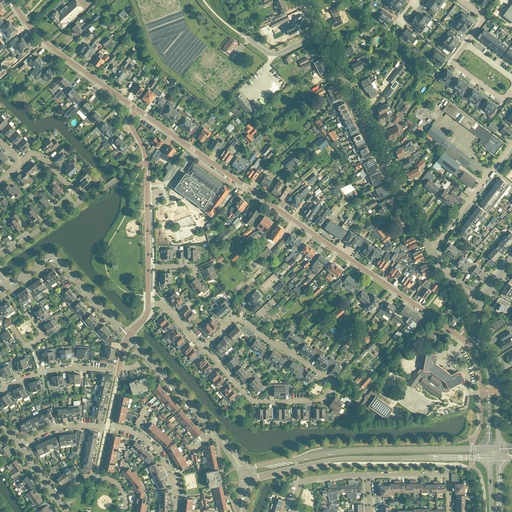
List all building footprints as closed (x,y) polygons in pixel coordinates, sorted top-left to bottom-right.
[(61,29),(83,9),(74,0),(72,0),(68,5),(59,13),(57,11),(51,16),(61,29)] [(397,12),(401,7),(391,0),(392,0),(388,5),(386,4),(384,7),(389,11),(391,8),(397,12)] [(440,7),(430,0),(428,0),(429,0),(428,0),(427,0),(425,3),(426,4),(426,5),(431,8),(429,11),(434,15),(436,12),(434,11),(438,6),(440,7)] [(511,3),(511,5),(503,15),(511,21),(511,3)] [(287,11),(284,5),(278,8),(278,7),(275,9),(277,12),(279,10),(281,14),(287,11)] [(344,23),(338,12),(340,11),(338,6),(330,10),(332,15),(333,15),(334,17),(329,20),(333,28),(344,23)] [(386,28),(391,20),(385,16),(387,13),(382,9),(376,17),(384,23),(382,25),(386,28)] [(129,16),(124,10),(119,15),(124,20),(129,16)] [(457,20),(468,28),(472,23),(466,18),(468,16),(463,12),(461,15),(462,15),(458,20),(457,20)] [(415,17),(426,25),(432,17),(427,14),(425,16),(420,13),(419,13),(418,13),(415,16),(416,17),(416,18),(415,17)] [(309,26),(303,15),(292,21),(292,22),(285,25),(290,35),(293,33),(309,26)] [(262,27),(272,22),(270,16),(268,17),(266,18),(266,20),(260,23),(262,27)] [(426,26),(426,25),(415,17),(411,22),(417,27),(415,30),(420,34),(426,26)] [(272,28),(282,23),(280,19),(270,24),(272,28)] [(94,23),(92,20),(86,25),(84,23),(82,25),(78,21),(73,25),(74,27),(72,29),(77,34),(83,29),(86,31),(92,26),(91,25),(94,23)] [(468,28),(457,20),(451,28),(456,32),(458,29),(463,33),(464,32),(465,33),(467,29),(467,28),(468,28)] [(6,33),(13,27),(9,21),(5,25),(3,22),(0,24),(0,32),(3,35),(6,33)] [(342,29),(344,32),(337,36),(341,43),(352,38),(348,31),(352,29),(350,25),(342,29)] [(14,35),(18,32),(13,27),(6,33),(3,35),(6,39),(5,41),(8,44),(11,41),(16,38),(14,35)] [(91,32),(88,30),(87,31),(83,36),(86,39),(92,33),(91,32)] [(443,38),(454,47),(454,46),(454,45),(455,46),(458,42),(457,41),(452,37),(454,34),(449,30),(443,38)] [(483,41),(490,31),(489,33),(484,30),(481,34),(480,33),(477,37),(483,41)] [(411,35),(405,31),(399,38),(403,41),(405,39),(412,44),(416,39),(418,41),(420,37),(413,32),(411,35)] [(488,44),(495,35),(490,31),(483,41),(488,44)] [(492,48),(498,40),(494,37),(495,35),(488,44),(492,48)] [(17,36),(16,38),(11,41),(8,44),(10,47),(11,46),(15,51),(19,48),(26,42),(22,37),(19,39),(17,36)] [(101,42),(105,46),(111,41),(108,38),(108,37),(101,42)] [(229,53),(237,42),(231,38),(223,49),(229,53)] [(454,47),(443,38),(437,46),(442,50),(444,47),(450,52),(454,47)] [(497,51),(504,42),(503,42),(502,43),(498,40),(492,48),(497,51)] [(113,44),(111,41),(105,46),(107,49),(113,44)] [(26,50),(30,47),(26,42),(19,48),(15,51),(19,55),(17,57),(20,60),(28,53),(26,50)] [(504,42),(497,51),(501,55),(508,45),(504,42)] [(83,57),(90,47),(85,43),(78,53),(83,57)] [(356,54),(359,53),(365,50),(363,45),(357,48),(356,46),(352,47),(351,46),(344,49),(347,55),(354,52),(356,54)] [(88,60),(95,50),(90,47),(83,57),(88,60)] [(320,52),(317,47),(314,48),(314,47),(306,51),(308,54),(311,52),(313,56),(320,52)] [(508,59),(511,54),(511,48),(510,47),(503,56),(508,59)] [(439,67),(444,60),(439,55),(441,53),(435,49),(433,52),(434,53),(430,58),(437,63),(435,65),(439,67)] [(35,56),(32,53),(23,62),(24,62),(18,67),(21,70),(26,65),(26,64),(28,63),(32,67),(32,66),(35,69),(30,73),(33,77),(40,70),(38,68),(44,62),(38,57),(36,59),(34,57),(35,56)] [(364,67),(361,60),(365,58),(362,53),(355,57),(358,62),(352,65),(355,72),(364,67)] [(105,61),(100,58),(102,55),(100,54),(98,56),(93,63),(96,65),(95,65),(97,66),(98,67),(101,63),(102,64),(105,61)] [(107,61),(110,64),(117,57),(113,54),(107,61)] [(125,67),(129,63),(132,60),(129,57),(123,65),(125,67)] [(315,70),(326,64),(323,59),(322,59),(322,57),(318,59),(319,61),(314,63),(316,66),(314,67),(315,70)] [(129,74),(126,72),(128,70),(130,71),(135,63),(132,60),(126,68),(117,80),(121,84),(129,74)] [(126,68),(125,67),(123,66),(121,68),(119,67),(117,69),(116,68),(116,67),(112,64),(109,69),(113,72),(113,71),(115,72),(112,77),(117,80),(126,68)] [(326,64),(315,70),(313,71),(314,73),(318,71),(320,74),(322,77),(328,74),(327,71),(329,70),(326,64)] [(401,64),(388,80),(392,84),(390,87),(396,80),(400,75),(403,71),(405,68),(401,64)] [(55,74),(50,68),(44,73),(49,79),(55,74)] [(452,72),(449,70),(448,71),(447,70),(441,78),(445,82),(444,84),(447,86),(451,80),(448,79),(452,73),(451,73),(452,72)] [(371,83),(370,80),(372,79),(370,76),(361,81),(362,83),(361,84),(362,86),(363,86),(364,87),(371,83)] [(68,84),(63,78),(61,80),(59,78),(50,87),(54,90),(60,85),(63,88),(68,84)] [(456,91),(463,81),(461,79),(460,80),(458,78),(454,83),(452,81),(448,86),(451,89),(451,88),(456,91)] [(399,83),(396,80),(390,87),(383,96),(386,99),(394,89),(399,83)] [(461,98),(466,92),(464,90),(467,85),(465,83),(466,83),(463,81),(456,91),(457,90),(459,92),(458,92),(460,94),(459,95),(462,97),(461,98)] [(374,89),(371,83),(364,87),(364,89),(364,90),(365,90),(367,93),(368,92),(374,89)] [(139,96),(144,89),(139,85),(133,92),(139,96)] [(339,91),(336,86),(334,87),(333,85),(328,88),(329,90),(328,90),(330,93),(326,95),(327,97),(331,95),(339,91)] [(68,102),(72,98),(77,93),(72,88),(67,94),(70,97),(66,100),(68,102)] [(161,95),(162,92),(156,88),(152,92),(152,93),(146,101),(150,104),(156,95),(159,97),(161,95)] [(294,97),(297,102),(310,92),(307,88),(294,97)] [(378,94),(375,88),(374,89),(368,92),(370,98),(378,94)] [(470,102),(478,92),(475,90),(475,91),(473,89),(469,94),(466,92),(461,98),(464,101),(466,98),(470,102)] [(58,98),(64,93),(61,90),(54,96),(57,99),(58,98)] [(152,93),(152,92),(149,90),(143,98),(146,101),(152,93)] [(338,99),(342,97),(339,91),(331,95),(334,101),(335,102),(338,101),(338,99)] [(60,101),(66,95),(64,92),(64,93),(58,98),(60,101)] [(477,108),(481,103),(478,101),(482,96),(480,94),(480,93),(478,92),(470,102),(475,105),(474,106),(477,108)] [(76,103),(82,98),(77,93),(72,98),(76,103)] [(254,109),(241,93),(235,98),(248,114),(254,109)] [(399,110),(404,104),(405,102),(402,100),(396,108),(399,110)] [(485,113),(492,102),(490,101),(489,101),(487,100),(483,105),(481,103),(477,108),(480,110),(480,109),(485,113)] [(169,118),(175,110),(171,107),(173,105),(168,101),(164,107),(167,109),(164,114),(169,118)] [(503,143),(494,135),(449,102),(443,110),(482,139),(479,143),(494,155),(503,143)] [(492,102),(485,113),(489,116),(489,117),(491,119),(495,114),(493,112),(497,107),(494,105),(495,104),(492,102)] [(90,112),(89,111),(92,108),(86,103),(79,109),(86,116),(90,112)] [(347,107),(345,103),(337,107),(332,110),(333,113),(338,110),(339,111),(347,107)] [(391,109),(388,103),(377,108),(380,114),(380,115),(386,112),(389,110),(391,109)] [(404,104),(399,110),(399,111),(402,113),(403,113),(408,107),(407,106),(405,104),(404,104)] [(79,110),(76,107),(76,108),(71,112),(69,115),(72,117),(79,110)] [(341,115),(349,111),(347,107),(339,111),(337,112),(336,113),(336,115),(338,117),(339,117),(341,115)] [(385,121),(392,117),(390,114),(393,113),(391,109),(389,110),(386,112),(380,115),(380,114),(377,116),(381,122),(384,120),(385,121)] [(180,119),(184,114),(184,113),(180,110),(178,112),(175,110),(169,118),(174,122),(178,117),(180,119)] [(338,122),(351,115),(349,111),(341,115),(339,117),(338,117),(337,118),(338,122)] [(100,119),(101,118),(96,113),(91,118),(89,115),(79,125),(81,127),(87,121),(89,123),(92,121),(95,124),(98,121),(99,122),(101,120),(100,119)] [(185,129),(190,121),(187,118),(189,116),(184,113),(184,114),(180,119),(182,121),(179,125),(185,129)] [(8,123),(1,116),(0,116),(0,128),(2,130),(8,123)] [(342,126),(354,120),(352,116),(341,122),(340,122),(342,126)] [(215,121),(211,117),(207,122),(211,126),(215,121)] [(317,120),(313,123),(317,128),(322,124),(321,122),(319,119),(317,121),(317,120)] [(348,129),(356,124),(354,120),(342,126),(343,128),(347,126),(348,129)] [(196,130),(200,124),(196,121),(194,123),(190,121),(185,129),(190,133),(193,128),(196,130)] [(317,128),(319,131),(323,128),(323,127),(326,124),(324,122),(322,124),(317,128)] [(494,133),(498,127),(492,122),(488,128),(494,133)] [(16,130),(8,123),(2,130),(9,137),(16,130)] [(110,128),(105,123),(103,125),(102,124),(98,128),(97,127),(91,132),(93,135),(96,134),(95,133),(97,130),(100,133),(101,133),(103,135),(110,128)] [(246,130),(248,133),(249,133),(249,132),(254,128),(249,123),(246,126),(248,128),(246,130)] [(229,132),(234,128),(230,124),(225,129),(229,132)] [(345,135),(358,129),(356,124),(348,129),(345,130),(346,132),(344,132),(345,135)] [(426,133),(440,144),(447,136),(433,125),(426,133)] [(511,132),(511,130),(511,131),(511,130),(511,129),(510,128),(510,129),(505,125),(501,131),(508,137),(511,132)] [(314,126),(311,128),(316,135),(320,132),(319,131),(314,126)] [(402,134),(401,132),(400,133),(397,127),(386,132),(390,141),(391,140),(391,141),(395,139),(394,139),(400,136),(400,135),(402,134)] [(109,138),(115,133),(110,128),(103,135),(102,135),(104,137),(105,137),(108,139),(102,144),(104,147),(107,144),(111,140),(109,138)] [(208,138),(211,133),(206,130),(206,131),(203,129),(199,135),(197,138),(203,142),(207,137),(208,138)] [(353,138),(361,134),(358,129),(353,132),(346,136),(347,138),(352,136),(353,138)] [(23,138),(16,130),(9,137),(16,145),(23,138)] [(249,133),(248,133),(244,138),(250,143),(254,139),(249,133)] [(355,142),(363,138),(361,134),(353,138),(349,140),(350,142),(351,141),(352,143),(355,142)] [(424,138),(429,142),(433,138),(427,134),(424,138)] [(118,147),(124,142),(119,137),(117,139),(115,137),(111,140),(107,144),(110,146),(111,145),(116,149),(118,147)] [(159,148),(164,141),(163,141),(162,140),(161,139),(159,138),(158,139),(155,137),(152,142),(154,144),(154,145),(150,150),(152,152),(156,146),(159,148)] [(224,160),(233,146),(233,147),(234,146),(234,145),(237,142),(238,141),(234,137),(229,142),(231,144),(229,146),(227,150),(225,149),(220,157),(224,160)] [(323,137),(316,143),(322,149),(329,144),(323,137)] [(35,146),(34,145),(31,142),(30,144),(23,138),(16,145),(24,152),(30,146),(32,148),(35,146)] [(353,148),(364,142),(365,142),(363,138),(355,142),(352,143),(353,145),(352,146),(353,148)] [(59,144),(55,140),(52,143),(48,139),(41,145),(47,151),(51,147),(54,150),(59,144)] [(220,149),(225,142),(220,139),(218,142),(215,139),(210,147),(215,151),(218,147),(220,149)] [(472,160),(451,143),(445,139),(441,145),(446,149),(444,151),(466,168),(472,160)] [(128,147),(124,142),(118,147),(116,149),(118,151),(120,149),(123,152),(128,147)] [(231,155),(236,148),(238,148),(240,144),(237,142),(234,145),(234,146),(233,147),(233,146),(224,160),(228,162),(232,156),(231,155)] [(408,149),(407,147),(412,145),(410,142),(405,144),(406,145),(395,150),(397,155),(408,149)] [(358,151),(367,147),(365,143),(355,148),(356,150),(357,149),(358,151)] [(261,152),(266,156),(273,148),(269,144),(261,152)] [(399,159),(415,151),(412,145),(407,147),(408,149),(397,155),(398,157),(399,159)] [(66,156),(63,153),(65,150),(61,146),(56,150),(59,153),(53,158),(59,165),(64,160),(63,159),(66,156)] [(164,152),(161,156),(161,157),(162,156),(168,160),(167,161),(168,161),(171,157),(176,150),(172,148),(172,147),(171,147),(169,146),(166,149),(165,149),(163,151),(164,152)] [(358,151),(354,153),(355,156),(358,155),(358,156),(361,155),(369,151),(367,147),(358,151)] [(275,150),(273,148),(266,156),(268,158),(275,150)] [(252,152),(247,159),(248,159),(251,161),(252,162),(258,153),(258,152),(254,150),(252,152)] [(0,164),(1,165),(9,158),(2,151),(0,152),(0,164)] [(360,161),(371,155),(369,151),(361,155),(358,156),(360,161)] [(156,162),(162,154),(160,152),(158,154),(154,159),(156,162)] [(458,167),(460,164),(444,152),(432,167),(437,170),(441,165),(453,174),(456,170),(463,174),(459,179),(470,187),(475,180),(465,172),(464,172),(458,167)] [(118,161),(124,155),(122,153),(116,159),(118,161)] [(279,174),(281,172),(280,172),(282,171),(287,167),(289,165),(289,166),(296,159),(292,154),(285,161),(283,158),(276,164),(280,168),(273,177),(276,179),(279,174)] [(235,160),(232,165),(241,171),(244,166),(247,162),(246,162),(238,156),(235,160)] [(411,165),(410,162),(413,161),(415,160),(414,157),(412,158),(402,163),(401,164),(404,168),(411,165)] [(77,163),(72,158),(65,165),(68,168),(65,171),(70,176),(78,169),(79,169),(80,169),(81,168),(81,167),(81,166),(78,163),(77,163)] [(250,177),(262,160),(260,159),(258,160),(254,165),(252,165),(250,168),(246,174),(250,177)] [(299,163),(296,159),(289,166),(289,165),(287,167),(290,170),(295,165),(296,166),(299,163)] [(363,169),(375,163),(373,159),(364,163),(363,161),(360,162),(356,164),(355,165),(357,170),(362,167),(363,169)] [(258,174),(260,171),(258,170),(261,167),(264,164),(264,162),(262,160),(250,177),(254,180),(258,174)] [(420,169),(425,164),(422,160),(416,165),(420,169)] [(37,171),(41,167),(37,163),(34,165),(32,162),(25,169),(30,174),(35,169),(37,171)] [(229,191),(230,190),(224,185),(223,186),(214,179),(215,179),(209,174),(193,163),(186,171),(188,173),(188,174),(186,172),(174,189),(187,198),(187,197),(204,210),(205,209),(206,210),(205,212),(206,212),(210,215),(211,216),(229,191)] [(366,176),(365,174),(368,173),(378,168),(375,163),(363,169),(363,170),(360,171),(362,175),(361,176),(361,175),(355,178),(356,181),(366,176)] [(421,174),(418,167),(406,173),(410,180),(421,174)] [(82,188),(89,182),(86,179),(89,176),(84,171),(77,178),(80,180),(77,183),(82,188)] [(369,182),(382,176),(379,171),(369,177),(367,178),(369,182)] [(434,183),(431,181),(435,176),(428,171),(422,179),(426,183),(424,186),(429,189),(434,183)] [(20,174),(15,179),(22,186),(23,187),(28,182),(29,184),(33,181),(29,177),(25,172),(21,175),(20,174)] [(318,173),(312,178),(308,181),(308,182),(310,184),(316,179),(320,176),(318,173)] [(272,180),(268,178),(269,177),(265,174),(261,180),(262,181),(261,183),(264,185),(263,186),(266,188),(267,187),(267,188),(272,180)] [(376,184),(384,180),(382,176),(369,182),(369,183),(370,184),(370,185),(371,185),(372,187),(374,186),(374,185),(376,184)] [(506,190),(510,185),(501,178),(499,180),(498,179),(496,182),(497,182),(506,190)] [(62,193),(57,188),(60,185),(55,180),(50,184),(53,188),(49,191),(53,196),(54,195),(57,198),(62,193)] [(284,185),(284,184),(278,180),(273,188),(274,189),(271,192),(277,195),(284,185)] [(450,183),(448,181),(443,187),(445,189),(439,197),(444,201),(449,195),(446,193),(449,190),(447,188),(450,183)] [(506,190),(497,182),(494,187),(503,194),(506,190)] [(434,193),(439,187),(434,183),(429,189),(434,193)] [(285,196),(290,188),(284,184),(284,185),(277,195),(277,196),(277,197),(279,198),(280,197),(282,199),(284,196),(285,196)] [(350,184),(340,189),(345,195),(359,187),(357,184),(352,186),(350,184)] [(375,195),(388,188),(386,184),(378,188),(373,190),(375,193),(375,195)] [(21,192),(15,187),(13,189),(8,185),(3,189),(11,197),(13,194),(16,197),(21,192)] [(503,194),(494,187),(491,191),(497,196),(499,198),(500,198),(503,194)] [(378,199),(388,194),(390,193),(388,188),(375,195),(378,199)] [(294,206),(298,199),(302,196),(302,195),(303,194),(304,195),(307,192),(305,189),(300,194),(299,193),(295,197),(295,196),(290,203),(291,204),(291,205),(292,206),(293,206),(294,206)] [(50,205),(45,199),(47,197),(42,191),(39,194),(40,195),(38,196),(40,199),(37,202),(44,210),(50,205)] [(496,202),(497,202),(500,198),(499,198),(497,196),(491,191),(487,195),(496,202)] [(460,198),(451,192),(449,195),(444,201),(449,205),(453,200),(456,203),(458,201),(460,202),(463,199),(460,197),(460,198)] [(297,208),(305,197),(306,196),(304,195),(303,194),(302,195),(302,196),(298,199),(294,206),(294,207),(295,208),(296,208),(297,208)] [(311,199),(312,198),(313,197),(313,196),(310,194),(305,200),(308,203),(311,199)] [(307,216),(314,207),(315,205),(320,199),(316,196),(314,195),(313,196),(313,197),(312,198),(311,199),(314,202),(313,204),(311,202),(310,204),(303,213),(307,216)] [(496,202),(487,195),(484,200),(493,206),(493,207),(497,202),(496,202)] [(373,212),(378,210),(395,202),(393,198),(393,197),(380,203),(381,206),(372,210),(373,212)] [(233,214),(244,200),(240,198),(234,206),(236,207),(232,211),(230,212),(230,213),(228,216),(230,218),(233,214)] [(307,216),(311,219),(320,208),(318,206),(322,200),(320,199),(315,205),(314,207),(307,216)] [(242,211),(248,203),(244,200),(233,214),(230,218),(229,219),(225,221),(228,224),(230,222),(233,224),(234,224),(239,218),(237,216),(238,215),(237,214),(240,210),(242,211)] [(489,211),(493,207),(493,206),(484,200),(480,204),(489,211)] [(381,214),(397,206),(395,202),(378,210),(381,214)] [(38,216),(35,213),(38,210),(32,204),(31,206),(28,209),(30,211),(26,215),(32,221),(38,216)] [(488,213),(486,212),(479,206),(475,211),(484,218),(488,213)] [(253,221),(259,212),(257,211),(257,210),(257,209),(255,209),(253,208),(250,211),(249,211),(248,213),(248,214),(244,221),(250,225),(251,224),(252,224),(254,222),(253,221)] [(331,213),(333,211),(329,208),(328,208),(321,217),(320,216),(316,222),(320,225),(327,215),(329,216),(331,213)] [(481,222),(484,218),(475,211),(472,215),(473,216),(479,220),(481,222)] [(22,228),(17,221),(20,219),(16,213),(12,217),(14,220),(9,223),(15,233),(22,228)] [(406,225),(402,216),(401,214),(391,219),(393,223),(396,221),(399,228),(406,225)] [(479,220),(473,216),(472,215),(469,219),(476,225),(479,220)] [(259,233),(261,230),(268,219),(264,216),(259,224),(256,227),(259,229),(257,231),(254,232),(244,239),(247,242),(257,234),(259,233)] [(192,237),(188,226),(194,224),(192,217),(178,221),(181,232),(174,234),(176,241),(192,237)] [(342,238),(349,227),(350,225),(352,223),(353,221),(348,217),(346,220),(341,217),(339,219),(344,223),(341,227),(330,219),(324,228),(336,236),(341,239),(342,238)] [(267,229),(272,222),(268,219),(261,230),(259,233),(257,234),(261,236),(263,234),(264,232),(265,233),(267,229)] [(385,236),(378,226),(383,222),(381,219),(379,219),(371,226),(381,239),(385,236)] [(478,226),(476,225),(469,219),(465,224),(472,229),(474,231),(478,226)] [(469,233),(472,229),(465,224),(462,228),(469,233)] [(226,237),(236,229),(235,228),(233,226),(233,225),(223,233),(219,236),(212,242),(213,243),(216,241),(220,237),(223,240),(227,237),(226,237)] [(276,242),(284,230),(277,225),(272,232),(272,231),(269,235),(270,235),(269,237),(276,242)] [(355,235),(357,233),(349,227),(342,238),(344,240),(347,242),(347,243),(348,245),(355,235)] [(250,228),(242,234),(244,237),(252,231),(250,228)] [(471,235),(469,233),(462,228),(459,232),(467,239),(471,235)] [(292,245),(296,238),(296,237),(295,237),(294,236),(291,234),(285,243),(288,245),(289,243),(292,245)] [(384,243),(390,238),(387,234),(381,239),(384,243)] [(511,242),(511,240),(507,236),(505,234),(501,238),(509,245),(511,242)] [(360,245),(365,238),(360,235),(358,237),(355,235),(348,245),(354,248),(358,243),(360,245)] [(3,243),(5,242),(5,243),(10,240),(8,237),(3,240),(4,240),(2,242),(0,239),(0,245),(3,243)] [(400,249),(415,241),(412,237),(404,241),(405,243),(399,246),(400,249)] [(296,249),(301,241),(299,239),(298,239),(297,238),(296,238),(292,245),(295,247),(294,247),(296,249)] [(509,245),(501,238),(498,242),(506,249),(509,245)] [(366,257),(373,247),(370,245),(371,242),(366,239),(362,246),(364,247),(361,253),(366,257)] [(273,256),(285,242),(282,240),(270,255),(272,257),(273,256)] [(392,248),(394,250),(395,249),(393,248),(391,246),(392,245),(388,240),(384,243),(390,250),(392,248)] [(449,255),(455,247),(451,244),(452,242),(449,240),(442,249),(445,251),(444,251),(449,255)] [(411,249),(417,246),(415,241),(400,249),(402,251),(409,247),(410,247),(411,249)] [(506,249),(498,242),(494,246),(502,253),(506,249)] [(306,245),(300,253),(300,254),(302,255),(304,253),(306,255),(311,248),(310,248),(310,247),(309,246),(306,245)] [(502,253),(494,246),(490,250),(498,257),(502,253)] [(185,253),(185,258),(189,258),(189,260),(196,260),(196,253),(197,253),(197,250),(191,250),(191,248),(185,247),(185,253)] [(378,257),(383,250),(378,247),(376,249),(373,247),(366,257),(371,260),(375,255),(378,257)] [(456,260),(461,253),(463,251),(460,249),(459,250),(455,247),(449,255),(453,258),(454,258),(456,260)] [(263,261),(272,252),(268,248),(259,256),(261,259),(263,261)] [(311,259),(316,252),(313,250),(313,249),(312,249),(311,248),(306,255),(305,257),(309,260),(311,259)] [(172,255),(172,253),(172,252),(172,249),(161,249),(161,253),(163,253),(163,259),(164,259),(164,260),(166,260),(167,259),(172,259),(172,255)] [(400,257),(406,254),(405,251),(399,254),(398,250),(395,249),(394,250),(394,251),(395,251),(398,255),(400,257)] [(464,249),(463,251),(461,253),(456,260),(454,262),(457,264),(456,264),(461,268),(467,260),(468,258),(465,255),(468,252),(464,249)] [(233,261),(242,254),(239,250),(230,258),(233,261)] [(414,255),(406,259),(407,262),(421,255),(419,250),(413,253),(414,255)] [(495,261),(498,257),(490,250),(486,254),(495,261)] [(381,267),(390,254),(388,253),(383,260),(381,258),(377,264),(381,267)] [(316,268),(324,257),(320,254),(315,261),(316,261),(312,267),(313,268),(310,271),(313,273),(316,268)] [(389,264),(387,263),(392,256),(390,254),(381,267),(385,270),(389,264)] [(405,263),(403,260),(400,257),(398,255),(394,261),(398,263),(395,268),(393,267),(392,267),(393,267),(389,273),(393,276),(402,263),(404,264),(405,263)] [(404,264),(408,267),(412,266),(411,263),(416,260),(417,262),(424,259),(421,255),(407,262),(405,263),(404,264)] [(293,257),(281,267),(284,270),(289,265),(290,265),(296,260),(295,260),(293,257)] [(319,270),(322,265),(323,266),(328,260),(324,257),(316,268),(313,273),(316,275),(319,270)] [(469,272),(475,264),(472,262),(473,261),(469,258),(468,258),(467,260),(461,268),(465,271),(466,271),(468,273),(469,272)] [(216,277),(212,266),(214,266),(212,262),(207,264),(209,267),(203,270),(207,281),(216,277)] [(326,280),(329,277),(332,274),(337,267),(335,265),(332,263),(327,270),(330,272),(324,278),(326,280)] [(401,273),(399,271),(404,264),(402,263),(393,276),(397,279),(401,273)] [(476,277),(482,269),(477,266),(479,265),(476,263),(475,264),(469,272),(471,273),(471,274),(476,277)] [(417,274),(428,268),(426,264),(420,267),(417,268),(418,270),(414,272),(412,273),(413,274),(414,275),(414,276),(417,274)] [(337,278),(342,270),(339,268),(337,267),(332,274),(334,276),(334,275),(337,278)] [(424,276),(430,273),(428,268),(417,274),(414,276),(416,278),(417,278),(418,278),(424,275),(424,276)] [(483,282),(490,274),(487,271),(486,273),(482,269),(476,277),(480,281),(480,280),(483,282)] [(64,279),(63,278),(59,272),(57,274),(54,270),(49,273),(56,282),(60,279),(61,281),(64,279)] [(405,285),(412,275),(413,274),(412,273),(414,272),(413,270),(412,270),(411,270),(410,270),(408,273),(409,274),(407,277),(405,276),(401,282),(405,285)] [(51,285),(56,282),(49,273),(44,276),(47,280),(45,282),(49,287),(50,289),(53,287),(51,285)] [(171,283),(171,274),(161,274),(161,280),(159,280),(159,286),(162,289),(166,285),(166,283),(171,283)] [(413,281),(416,278),(414,276),(414,275),(413,274),(412,275),(405,285),(409,287),(413,281)] [(358,286),(360,284),(348,275),(349,275),(348,275),(342,283),(343,284),(343,283),(345,285),(345,286),(346,287),(345,288),(348,289),(353,292),(354,290),(355,290),(357,287),(358,287),(359,286),(358,286)] [(296,287),(297,286),(301,283),(300,283),(301,282),(305,278),(303,276),(294,284),(296,287)] [(209,288),(203,281),(201,283),(196,278),(190,284),(193,287),(192,288),(198,294),(202,291),(204,293),(209,288)] [(425,278),(420,284),(421,287),(422,287),(423,286),(428,281),(425,278)] [(42,292),(46,289),(49,287),(45,282),(43,284),(40,279),(35,282),(42,292)] [(336,289),(341,284),(340,284),(342,282),(339,279),(332,286),(333,286),(336,289)] [(318,287),(313,281),(310,284),(307,286),(312,293),(318,287)] [(37,295),(42,292),(35,282),(31,286),(34,290),(31,292),(35,297),(37,295)] [(434,292),(438,287),(434,283),(430,289),(434,292)] [(425,298),(430,291),(427,290),(429,288),(427,287),(425,288),(420,295),(425,298)] [(511,298),(511,297),(511,295),(511,291),(505,287),(502,292),(503,292),(501,295),(510,301),(511,298)] [(179,296),(175,292),(177,291),(174,288),(170,292),(172,295),(168,298),(172,302),(179,296)] [(34,297),(35,297),(31,292),(29,293),(26,289),(21,292),(27,299),(29,298),(31,300),(34,297)] [(64,301),(73,293),(69,289),(65,292),(63,290),(58,294),(60,297),(64,301)] [(364,307),(370,300),(368,298),(369,297),(362,291),(357,298),(364,303),(362,306),(364,307)] [(27,299),(21,292),(17,295),(20,299),(17,301),(21,306),(23,305),(22,303),(27,299)] [(256,300),(261,296),(257,292),(252,296),(252,295),(246,300),(250,305),(248,306),(249,308),(248,308),(248,309),(251,311),(252,311),(253,312),(261,305),(256,300)] [(73,301),(77,297),(73,293),(64,301),(70,307),(74,303),(73,301)] [(377,303),(380,299),(379,299),(378,298),(377,297),(376,296),(375,296),(375,295),(374,295),(373,294),(370,297),(369,297),(368,298),(370,300),(364,307),(371,312),(377,304),(377,303)] [(189,300),(187,297),(185,299),(181,295),(179,296),(172,302),(176,307),(180,304),(182,306),(189,300)] [(223,297),(220,300),(220,299),(218,301),(220,304),(218,306),(225,313),(229,309),(226,305),(228,303),(223,297)] [(511,303),(509,302),(499,298),(497,302),(494,307),(497,308),(497,309),(497,310),(497,311),(498,311),(499,311),(500,311),(501,310),(507,313),(511,303)] [(191,310),(189,307),(192,304),(189,300),(182,306),(184,308),(181,312),(185,316),(191,310)] [(17,309),(13,304),(11,306),(8,301),(3,305),(10,314),(17,309)] [(84,305),(80,301),(76,305),(74,303),(70,307),(75,313),(84,305)] [(37,317),(47,310),(42,303),(37,307),(39,309),(34,312),(37,317)] [(391,314),(395,307),(389,303),(384,311),(381,308),(377,315),(380,317),(383,314),(389,318),(391,314)] [(10,314),(3,305),(0,306),(0,310),(1,312),(0,313),(0,315),(3,319),(10,314)] [(86,315),(84,313),(88,309),(84,305),(75,313),(81,319),(86,315)] [(405,315),(409,308),(405,305),(399,313),(404,316),(405,315)] [(225,313),(218,306),(213,309),(212,307),(209,309),(214,315),(217,313),(221,317),(225,313)] [(342,308),(334,314),(337,318),(344,311),(342,308)] [(409,318),(413,311),(409,308),(405,315),(407,316),(409,318)] [(52,317),(50,315),(47,310),(37,317),(41,321),(45,318),(46,321),(52,317)] [(195,314),(191,310),(185,316),(189,321),(193,317),(195,320),(199,316),(197,313),(195,314)] [(406,329),(407,329),(408,327),(409,326),(418,314),(413,311),(409,318),(405,321),(408,323),(401,331),(403,333),(403,332),(406,329)] [(89,324),(95,318),(92,314),(88,317),(86,315),(81,319),(87,326),(89,324)] [(421,316),(418,314),(409,326),(408,327),(407,329),(409,331),(412,327),(414,328),(422,317),(421,316)] [(161,327),(168,321),(164,316),(163,317),(162,315),(160,316),(159,315),(157,317),(158,317),(153,321),(156,324),(157,322),(161,327)] [(218,326),(214,322),(217,320),(213,315),(210,318),(212,319),(207,323),(213,330),(218,326)] [(452,324),(456,319),(452,315),(448,320),(452,324)] [(56,324),(53,319),(52,317),(46,321),(48,323),(44,326),(47,331),(56,324)] [(97,327),(95,325),(99,322),(95,318),(89,324),(92,328),(91,330),(92,332),(94,331),(97,327)] [(496,329),(505,323),(502,318),(492,324),(496,329)] [(168,328),(172,325),(168,321),(161,327),(165,331),(164,332),(166,335),(171,331),(170,331),(168,328)] [(213,330),(207,323),(203,327),(201,326),(199,328),(203,332),(205,330),(209,334),(213,330)] [(56,335),(61,331),(56,324),(47,331),(50,335),(54,332),(56,335)] [(101,335),(108,329),(104,325),(100,329),(98,326),(97,327),(94,331),(95,333),(99,337),(100,336),(101,335)] [(295,329),(295,328),(291,325),(286,333),(288,335),(286,338),(291,342),(296,335),(293,332),(295,329)] [(336,332),(334,335),(336,337),(339,340),(349,328),(345,325),(342,329),(339,332),(340,332),(338,334),(336,332)] [(247,332),(243,328),(240,330),(237,326),(233,330),(239,336),(243,333),(245,335),(247,332)] [(244,326),(243,328),(247,332),(251,336),(254,333),(244,326)] [(112,333),(108,329),(101,335),(100,336),(99,337),(105,343),(112,341),(110,339),(108,337),(112,333)] [(174,340),(180,334),(176,330),(175,331),(172,329),(170,331),(171,331),(166,335),(168,338),(172,342),(174,340)] [(376,334),(370,329),(366,333),(366,334),(363,339),(368,343),(376,334)] [(4,340),(11,335),(8,330),(3,333),(2,331),(0,332),(0,335),(4,340)] [(234,340),(239,336),(233,330),(228,334),(232,338),(229,340),(234,344),(236,342),(234,340)] [(398,331),(393,337),(397,340),(403,333),(401,331),(400,333),(398,331)] [(509,331),(500,336),(502,341),(499,342),(504,349),(511,344),(511,341),(509,337),(511,335),(509,331)] [(437,338),(429,332),(425,337),(433,343),(437,338)] [(181,342),(185,339),(180,334),(174,340),(172,342),(176,346),(178,349),(183,345),(181,342)] [(10,342),(14,339),(11,335),(4,340),(7,345),(5,346),(6,348),(10,346),(11,345),(10,342)] [(291,342),(296,345),(298,343),(300,345),(303,341),(304,341),(305,339),(301,336),(299,337),(296,335),(291,342)] [(227,351),(234,344),(229,340),(227,342),(224,338),(219,342),(227,351)] [(256,350),(261,343),(256,339),(253,344),(250,342),(247,347),(249,349),(251,347),(256,350)] [(116,348),(110,347),(112,341),(105,343),(104,346),(107,346),(105,352),(114,354),(116,348)] [(300,351),(305,355),(310,348),(307,345),(308,344),(304,341),(303,341),(300,345),(299,347),(301,349),(300,351)] [(366,347),(370,351),(376,344),(372,341),(366,347)] [(225,352),(227,351),(219,342),(215,346),(219,350),(216,352),(221,358),(226,353),(225,352)] [(266,351),(263,349),(265,346),(261,343),(256,350),(260,353),(259,355),(261,357),(266,351)] [(186,354),(193,348),(189,344),(185,347),(183,345),(178,349),(181,351),(182,350),(186,354)] [(74,346),(71,346),(56,347),(56,348),(57,354),(60,354),(60,359),(72,358),(71,353),(74,353),(74,347),(74,346)] [(83,358),(83,347),(78,346),(74,347),(74,353),(77,353),(77,358),(83,358)] [(305,355),(311,358),(312,356),(314,358),(320,349),(316,346),(313,350),(310,348),(305,355)] [(91,353),(91,347),(83,347),(83,358),(88,358),(89,353),(91,353)] [(55,360),(54,355),(57,354),(56,348),(53,349),(47,350),(49,361),(55,360)] [(193,356),(197,353),(193,348),(186,354),(190,358),(189,360),(191,363),(196,358),(193,356)] [(315,361),(321,365),(325,358),(322,356),(325,352),(320,349),(314,358),(317,359),(315,361)] [(49,361),(47,350),(39,351),(40,357),(43,357),(44,362),(49,361)] [(274,362),(278,355),(273,351),(272,353),(269,352),(264,359),(266,361),(267,360),(269,362),(270,360),(274,362)] [(113,359),(114,354),(105,352),(105,354),(103,354),(101,360),(107,361),(108,358),(113,359)] [(464,380),(461,374),(459,375),(457,372),(451,375),(451,374),(446,371),(446,368),(443,366),(441,367),(436,364),(436,363),(437,357),(433,356),(434,354),(427,353),(424,370),(420,369),(417,372),(416,372),(407,384),(415,389),(419,383),(424,386),(438,396),(441,393),(442,390),(444,390),(446,393),(450,391),(449,388),(464,380)] [(28,366),(26,361),(29,360),(27,354),(24,356),(25,358),(20,360),(23,368),(28,366)] [(285,362),(282,361),(284,358),(278,355),(274,362),(277,364),(276,366),(275,367),(279,370),(280,369),(285,362)] [(397,367),(404,357),(402,355),(394,364),(397,367)] [(23,368),(20,360),(19,357),(12,360),(11,361),(13,367),(16,365),(18,370),(23,368)] [(201,368),(208,362),(204,357),(200,361),(198,358),(193,363),(195,365),(197,364),(201,368)] [(237,362),(233,357),(226,363),(230,368),(234,364),(236,366),(241,362),(239,360),(237,362)] [(321,365),(326,369),(327,367),(330,368),(335,360),(331,357),(329,360),(325,358),(321,365)] [(340,363),(335,360),(330,368),(332,370),(331,372),(336,376),(341,369),(337,366),(340,363)] [(13,373),(10,368),(13,367),(11,361),(7,362),(9,364),(4,367),(8,375),(13,373)] [(295,370),(298,365),(293,361),(291,363),(289,362),(284,368),(289,371),(290,369),(293,372),(295,370)] [(208,370),(212,366),(208,362),(201,368),(205,372),(203,374),(206,376),(210,372),(208,370)] [(245,371),(241,366),(243,365),(241,362),(236,366),(238,369),(235,372),(239,377),(245,371)] [(304,372),(302,370),(303,368),(298,365),(295,370),(293,372),(297,374),(296,376),(300,379),(304,372)] [(239,377),(243,381),(246,377),(249,380),(251,378),(253,375),(251,373),(247,369),(245,371),(239,377)] [(214,382),(220,376),(216,371),(212,374),(210,372),(206,376),(208,379),(210,377),(214,382)] [(109,382),(110,376),(104,375),(104,373),(101,372),(99,379),(109,382)] [(313,377),(314,375),(308,372),(307,374),(304,372),(300,379),(299,380),(303,383),(305,380),(311,384),(315,378),(313,377)] [(259,382),(261,380),(255,373),(253,375),(251,378),(253,380),(249,384),(253,388),(259,382)] [(373,378),(368,373),(359,384),(364,389),(373,378)] [(75,383),(74,374),(69,374),(69,379),(66,380),(67,386),(69,386),(69,384),(75,383)] [(80,379),(80,374),(74,374),(75,383),(80,383),(80,385),(83,385),(83,379),(80,379)] [(67,386),(66,380),(63,380),(63,375),(57,376),(59,385),(59,388),(64,387),(64,386),(67,386)] [(358,384),(363,378),(360,375),(355,381),(358,384)] [(59,385),(57,376),(52,377),(52,381),(47,381),(49,388),(53,388),(53,389),(59,388),(59,385)] [(221,384),(224,380),(220,376),(214,382),(212,383),(218,390),(223,386),(221,384)] [(148,390),(144,378),(142,378),(139,378),(134,381),(129,382),(133,394),(148,390)] [(46,389),(44,384),(41,384),(39,380),(34,382),(37,390),(42,388),(43,390),(46,389)] [(32,394),(32,392),(37,390),(34,382),(29,383),(30,388),(28,389),(30,395),(32,394)] [(263,386),(259,382),(253,388),(257,392),(261,389),(263,391),(267,387),(265,384),(263,386)] [(280,396),(280,384),(271,384),(271,391),(274,391),(274,396),(280,396)] [(286,396),(285,391),(289,391),(289,384),(280,384),(280,396),(286,396)] [(156,395),(162,389),(159,385),(152,391),(156,395)] [(224,397),(233,389),(229,385),(225,388),(223,386),(218,390),(224,397)] [(28,396),(30,395),(28,389),(25,390),(23,386),(18,388),(22,396),(23,399),(28,396)] [(22,396),(18,388),(13,390),(15,395),(12,396),(16,402),(18,400),(17,399),(22,396)] [(159,399),(166,393),(162,389),(156,395),(159,399)] [(233,397),(237,394),(233,389),(224,397),(231,404),(235,400),(233,397)] [(389,405),(391,402),(373,389),(361,405),(368,411),(370,407),(386,419),(393,408),(389,405)] [(163,403),(169,397),(166,393),(159,399),(163,403)] [(16,402),(12,396),(10,398),(7,394),(3,397),(8,404),(12,401),(13,403),(16,402)] [(352,401),(345,396),(344,398),(342,397),(340,400),(335,397),(332,401),(340,407),(343,402),(346,404),(349,405),(352,401)] [(166,406),(173,400),(169,397),(163,403),(166,406)] [(170,410),(176,404),(173,400),(166,406),(170,410)] [(332,412),(331,413),(335,420),(340,413),(339,412),(342,408),(340,407),(332,401),(329,406),(334,409),(332,412)] [(173,414),(180,408),(176,404),(170,410),(173,414)] [(73,416),(73,419),(76,418),(76,416),(82,415),(82,414),(83,405),(74,405),(75,416),(73,416)] [(46,421),(47,423),(50,422),(49,420),(53,418),(50,413),(53,411),(51,408),(43,411),(44,413),(48,421),(46,421)] [(319,418),(319,408),(313,408),(313,413),(310,413),(310,420),(319,420),(319,418)] [(335,420),(331,413),(325,413),(325,408),(319,408),(319,418),(324,418),(324,420),(335,420)] [(64,417),(63,409),(55,410),(56,414),(58,414),(58,418),(62,417),(64,417)] [(178,419),(184,413),(181,409),(174,415),(178,419)] [(263,419),(263,409),(257,409),(257,413),(254,413),(254,421),(258,421),(258,419),(263,419)] [(272,421),(272,413),(268,413),(268,409),(263,409),(263,419),(268,419),(268,421),(272,421)] [(282,421),(282,409),(276,409),(276,413),(273,413),(273,421),(282,421)] [(291,421),(290,413),(287,413),(287,409),(282,409),(282,421),(291,421)] [(300,418),(300,409),(295,409),(295,410),(291,410),(291,421),(295,421),(295,418),(300,418)] [(300,421),(309,420),(309,410),(306,410),(306,409),(300,409),(300,418),(300,421)] [(39,413),(43,423),(46,421),(48,421),(44,413),(43,411),(39,413)] [(38,425),(37,426),(38,428),(40,427),(39,424),(43,423),(39,413),(34,416),(38,425)] [(181,423),(188,417),(184,413),(178,419),(181,423)] [(38,425),(34,416),(29,418),(29,420),(33,427),(37,426),(38,425)] [(185,427),(191,421),(188,417),(181,423),(185,427)] [(28,429),(25,422),(24,420),(19,422),(17,420),(14,422),(18,429),(21,428),(23,432),(27,430),(28,429)] [(33,427),(29,420),(25,422),(28,429),(27,430),(28,432),(30,431),(29,429),(33,427)] [(188,431),(195,425),(191,421),(185,427),(188,431)] [(150,433),(156,426),(152,423),(146,430),(150,433)] [(192,434),(198,428),(195,425),(188,431),(192,434)] [(154,436),(160,430),(156,426),(150,433),(154,436)] [(195,438),(202,432),(198,428),(192,434),(195,438)] [(158,440),(164,433),(160,430),(154,436),(158,440)] [(162,443),(168,436),(164,433),(158,440),(162,443)] [(166,447),(172,440),(168,436),(162,443),(166,447)] [(59,444),(55,437),(50,439),(53,447),(59,444)] [(53,447),(50,439),(45,441),(49,449),(53,447)] [(44,451),(45,453),(50,451),(49,449),(45,441),(40,444),(44,451)] [(143,442),(141,441),(139,444),(135,441),(130,448),(135,452),(140,445),(141,445),(142,443),(143,442)] [(12,454),(7,446),(4,447),(1,443),(0,443),(0,450),(5,459),(12,454)] [(139,456),(145,449),(142,447),(144,444),(142,443),(141,445),(140,445),(135,452),(139,456)] [(170,452),(177,448),(175,443),(167,448),(170,452)] [(45,453),(44,451),(40,444),(35,446),(37,450),(34,452),(38,457),(45,454),(45,453)] [(172,457),(180,452),(177,448),(170,452),(172,457)] [(144,460),(152,451),(150,449),(148,452),(145,449),(139,456),(144,460)] [(149,464),(154,457),(151,454),(153,452),(152,451),(144,460),(149,464)] [(175,461),(183,457),(180,452),(172,457),(175,461)] [(178,466),(185,461),(183,457),(175,461),(178,466)] [(16,459),(10,464),(9,463),(5,465),(9,471),(12,470),(14,474),(11,476),(13,479),(19,475),(17,472),(22,468),(16,459)] [(150,472),(161,467),(160,465),(158,467),(155,461),(152,462),(153,464),(148,467),(150,472)] [(180,470),(188,466),(185,461),(178,466),(180,470)] [(87,473),(88,469),(90,470),(91,464),(83,463),(82,468),(80,469),(84,475),(87,473)] [(73,476),(74,478),(77,477),(75,475),(79,472),(74,466),(70,469),(74,475),(73,476)] [(161,474),(159,470),(162,469),(161,467),(150,472),(153,478),(161,474)] [(74,475),(70,469),(65,472),(70,479),(73,476),(74,475)] [(125,478),(132,472),(129,469),(127,470),(126,469),(121,473),(125,478)] [(222,479),(219,475),(218,469),(210,471),(206,472),(209,487),(213,487),(222,485),(221,483),(222,483),(222,479)] [(128,477),(131,481),(138,475),(134,471),(132,473),(132,472),(125,478),(126,479),(128,477)] [(70,479),(65,472),(61,475),(65,482),(64,482),(66,484),(68,483),(67,481),(70,479)] [(65,482),(61,475),(59,473),(52,478),(56,483),(58,481),(61,485),(64,482),(65,482)] [(166,478),(166,476),(163,477),(161,474),(153,478),(155,483),(166,478)] [(132,487),(139,482),(139,481),(141,479),(138,475),(131,481),(134,484),(132,486),(132,487)] [(30,488),(34,485),(31,480),(28,476),(23,480),(20,476),(13,480),(16,484),(15,485),(18,488),(19,487),(23,492),(30,487),(30,488)] [(166,485),(165,481),(167,480),(166,478),(155,483),(158,489),(166,485)] [(465,493),(465,485),(468,485),(467,483),(467,481),(465,480),(463,480),(463,483),(455,484),(455,487),(452,487),(452,490),(455,490),(455,493),(465,493)] [(398,492),(397,481),(394,481),(394,484),(389,484),(389,485),(390,485),(390,489),(390,492),(390,495),(394,495),(394,492),(398,492)] [(445,492),(444,484),(440,484),(440,481),(436,481),(437,492),(445,492)] [(141,488),(140,487),(142,485),(139,482),(132,487),(136,492),(141,488)] [(429,492),(429,485),(424,485),(424,482),(421,482),(421,483),(421,485),(421,491),(421,492),(429,492)] [(390,489),(390,485),(389,485),(382,486),(382,483),(379,483),(378,483),(377,485),(377,487),(380,487),(380,495),(384,495),(384,498),(387,498),(387,495),(390,495),(390,492),(390,489)] [(337,494),(342,492),(341,485),(335,487),(335,486),(331,487),(334,500),(338,499),(337,494)] [(352,498),(351,485),(347,485),(341,485),(342,492),(347,492),(347,498),(352,498)] [(361,492),(361,485),(356,485),(351,485),(352,498),(356,498),(356,492),(361,492)] [(334,500),(331,487),(327,488),(327,489),(321,490),(323,497),(328,495),(330,501),(334,500)] [(42,500),(34,488),(26,494),(27,494),(24,496),(28,501),(30,499),(34,506),(42,500)] [(465,503),(465,495),(457,495),(457,500),(454,500),(454,503),(465,503)] [(288,504),(288,502),(285,501),(276,498),(275,504),(283,507),(285,503),(288,504)] [(146,510),(147,504),(145,504),(145,503),(136,501),(136,503),(138,503),(138,508),(146,510)] [(361,509),(361,504),(356,504),(356,501),(354,501),(350,501),(350,504),(354,504),(354,510),(348,510),(348,511),(361,511),(362,509),(361,509)] [(332,511),(335,505),(331,503),(329,509),(321,507),(320,509),(323,510),(322,511),(332,511)]
